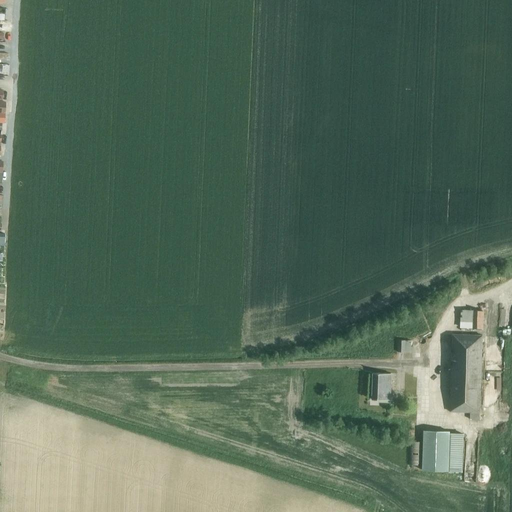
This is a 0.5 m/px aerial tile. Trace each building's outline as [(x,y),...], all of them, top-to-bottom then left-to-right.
[(473,329),(483,329),(483,311),(473,311),(473,329)] [(480,413),(482,336),(453,335),(450,412),(470,413),(470,420),(479,420),(479,413),(480,413)] [(398,340),(398,352),(405,353),(410,353),(410,341),(405,341),(398,340)] [(379,403),(390,404),(391,374),(373,373),(372,399),(379,400),(379,403)] [(511,402),(501,402),(501,410),(511,410),(511,402)] [(463,434),(449,434),(449,432),(424,431),(422,471),(461,472),(463,434)] [(409,466),(421,466),(422,442),(410,441),(409,466)]
